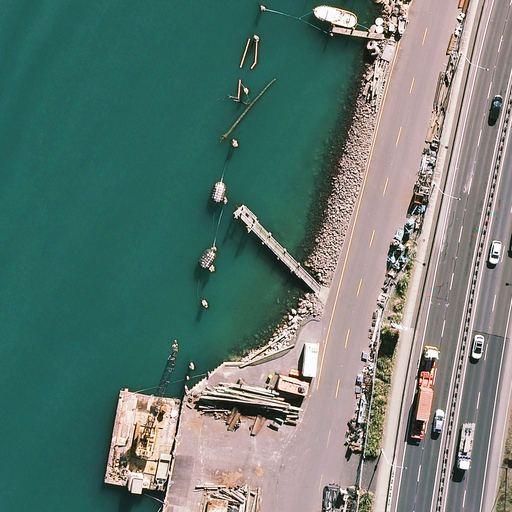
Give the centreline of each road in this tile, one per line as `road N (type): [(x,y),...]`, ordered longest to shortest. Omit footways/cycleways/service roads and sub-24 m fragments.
road 1 (trunk): [(419,511),(511,25)]
road 2 (trunk): [(511,244),(467,511)]
